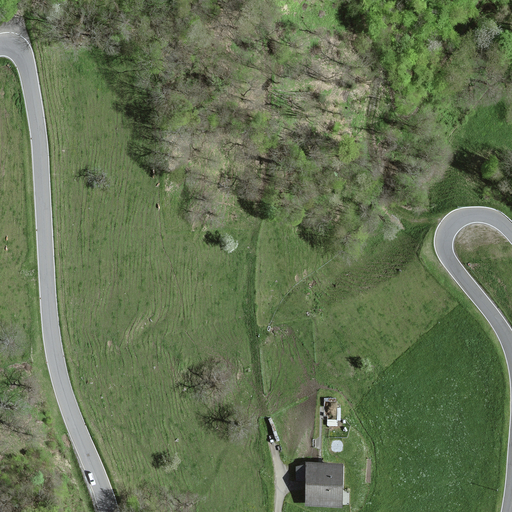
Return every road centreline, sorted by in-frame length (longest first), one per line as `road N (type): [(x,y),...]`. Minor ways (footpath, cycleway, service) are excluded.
road 1 (tertiary): [(108,511),(54,357),(29,74),(20,52),(0,45)]
road 2 (tertiary): [(511,232),(472,213),(451,224),(444,239),(448,260),(511,350)]
